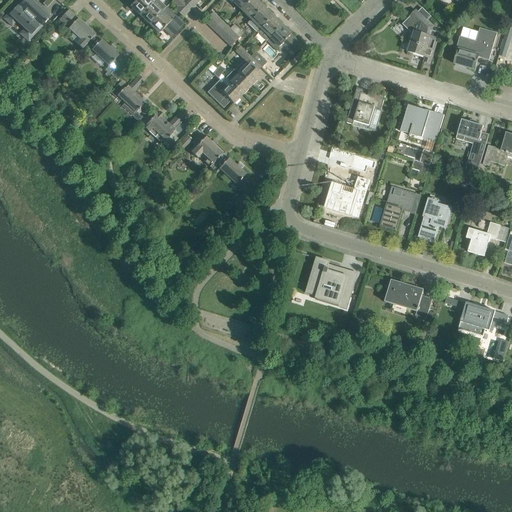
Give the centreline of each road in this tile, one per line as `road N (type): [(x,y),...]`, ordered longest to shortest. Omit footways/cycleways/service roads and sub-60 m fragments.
road 1 (residential): [(511,292),(293,223),(288,204),(301,152)]
road 2 (residential): [(301,152),(236,135),(91,0)]
road 3 (residential): [(511,114),(332,52)]
